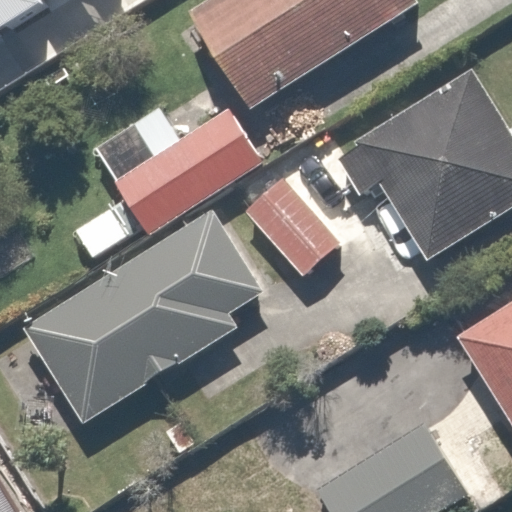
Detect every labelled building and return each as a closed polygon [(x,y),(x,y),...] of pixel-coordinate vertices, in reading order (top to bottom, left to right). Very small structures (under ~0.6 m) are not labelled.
[(391,0),(254,0),(186,46),(246,135),(409,26),(391,0)] [(511,184),(468,103),(306,190),(331,237),(356,223),(397,300),(511,238),(511,184)] [(229,135),(101,207),(134,264),(262,192),(229,135)] [(280,204),(230,244),(277,301),(326,262),(280,204)] [(95,236),(52,262),(70,290),(112,264),(95,236)] [(202,246),(10,357),(66,451),(222,361),(206,334),(241,314),(202,246)] [(511,330),(451,369),(511,465),(511,330)] [(457,511),(417,449),(319,511),(457,511)]
